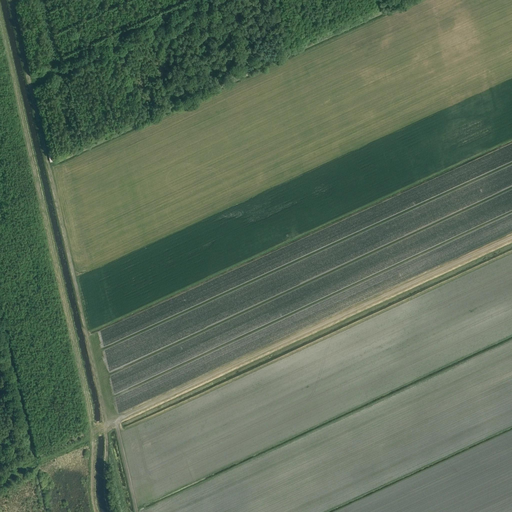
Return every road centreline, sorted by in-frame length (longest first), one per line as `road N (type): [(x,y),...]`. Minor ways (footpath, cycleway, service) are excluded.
road 1 (track): [(105,426),(511,238)]
road 2 (track): [(9,0),(105,426)]
road 3 (track): [(0,15),(92,433)]
road 4 (track): [(217,0),(28,84)]
